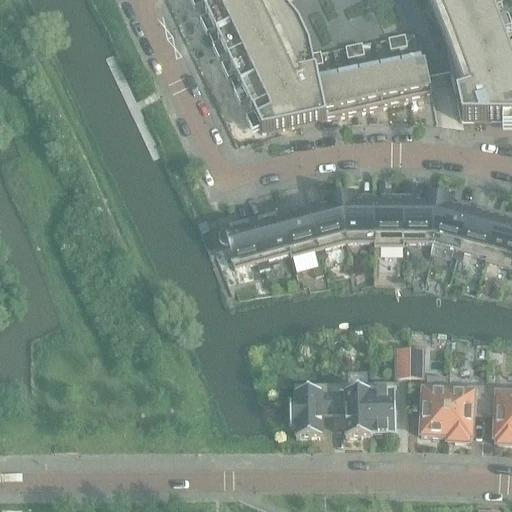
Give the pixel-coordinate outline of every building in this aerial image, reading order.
[(197,0),(211,29),(220,49),(236,82),(245,101),(262,137),(321,125),(326,124),(319,88),(315,69),(313,57),(309,41),(299,19),(288,6),(283,0),(197,0)] [(294,0),(295,0),(288,6),(299,19),(309,41),(313,57),(321,56),(323,67),(315,69),(319,88),(339,84),(340,84),(360,80),(361,79),(382,75),(383,75),(403,71),(404,71),(425,66),(428,80),(451,75),(456,101),(471,96),(462,72),(452,46),(443,22),(433,0),(294,0)] [(433,0),(443,22),(452,46),(462,72),(471,96),(456,101),(462,125),(510,125),(511,125),(511,65),(504,44),(489,5),(488,3),(486,0),(433,0)] [(313,57),(315,69),(323,67),(321,56),(313,57)] [(425,66),(404,71),(411,107),(432,102),(428,80),(425,66)] [(403,71),(383,75),(390,111),(391,111),(409,107),(411,107),(404,71),(403,71)] [(382,75),(361,79),(369,115),(388,112),(390,111),(383,75),(382,75)] [(360,80),(340,84),(348,120),(367,116),(369,115),(361,79),(360,80)] [(339,84),(319,88),(326,124),(345,120),(348,120),(340,84),(339,84)] [(376,255),(375,202),(374,202),(374,205),(360,205),(360,200),(355,201),(355,200),(341,202),(347,247),(370,247),(370,255),(376,255)] [(432,247),(438,202),(424,201),(419,200),(419,205),(404,205),(404,202),(404,251),(404,255),(409,255),(409,247),(432,247)] [(347,247),(341,202),(327,204),(322,205),(323,210),(309,213),(309,211),(308,211),(322,262),(327,261),(325,253),(347,247)] [(404,251),(404,202),(389,202),(389,205),(376,205),(376,202),(375,202),(376,255),(376,259),(380,259),(380,251),(404,251)] [(458,263),(471,211),(470,211),(469,213),(456,210),(457,205),(452,205),(452,204),(438,202),(432,247),(454,253),(452,261),(458,263)] [(322,262),(308,211),(307,211),(308,214),(295,217),(294,215),(280,218),(292,262),(314,256),(316,263),(322,262)] [(486,262),(498,219),(484,215),(484,217),(471,214),(471,211),(458,263),(462,264),(464,256),(486,262)] [(292,262),(280,218),(252,226),(265,273),(270,272),(268,264),(290,258),(291,262),(292,262)] [(511,281),(511,279),(511,224),(511,225),(511,224),(511,222),(498,219),(486,262),(485,266),(509,272),(507,280),(511,281)] [(265,273),(252,226),(224,234),(221,235),(219,238),(219,241),(220,244),(222,247),(225,247),(227,247),(234,273),(258,267),(260,274),(265,273)] [(324,279),(321,266),(311,268),(314,281),(324,279)] [(409,384),(410,355),(396,355),(396,383),(409,384)] [(423,384),(424,355),(410,355),(409,384),(423,384)] [(446,442),(449,389),(448,389),(448,382),(427,380),(426,388),(424,388),(421,440),(446,442)] [(371,441),(370,388),(333,389),(333,419),(345,419),(346,441),(371,441)] [(396,439),(395,395),(395,388),(370,388),(371,441),(372,440),(396,439)] [(333,419),(333,389),(295,389),(295,406),(290,406),(290,432),(296,432),(296,442),(322,441),(322,419),(333,419)] [(484,421),(486,391),(449,389),(446,442),(448,442),(447,447),(468,448),(469,443),(471,443),(472,421),(484,421)] [(511,392),(486,391),(484,421),(496,422),(495,444),(497,444),(497,449),(511,450),(511,392)]
